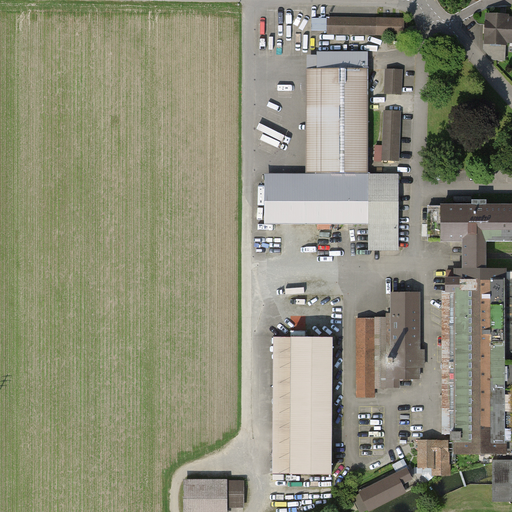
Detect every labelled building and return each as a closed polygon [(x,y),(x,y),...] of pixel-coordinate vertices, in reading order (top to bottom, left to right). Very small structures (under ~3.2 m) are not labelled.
[(511,13),(497,12),(495,44),(511,44),(511,13)] [(412,18),(333,17),(332,37),(411,38),(412,33),(412,25),(412,22),(412,21),(412,18)] [(409,46),(391,46),(390,96),(407,97),(409,46)] [(371,71),(310,71),(310,176),(264,177),(264,228),(369,228),(369,252),(400,252),(400,175),(371,175),(371,71)] [(407,112),(388,112),(386,164),(405,164),(407,112)] [(511,208),(440,209),(440,249),(461,249),(461,285),(447,285),(447,299),(454,299),(455,462),(508,461),(508,368),(511,367),(511,272),(488,272),(488,245),(511,245),(511,208)] [(400,320),(359,321),(361,398),(381,398),(381,390),(403,390),(403,382),(428,382),(426,292),(399,293),(400,320)] [(334,343),(290,343),(288,481),(332,482),(334,343)] [(451,440),(417,441),(419,472),(434,471),(434,479),(453,479),(451,440)] [(511,462),(494,463),(495,504),(511,503),(511,462)] [(406,469),(357,495),(365,511),(377,511),(409,495),(404,486),(413,482),(406,469)] [(242,481),(184,482),(184,511),(227,511),(227,510),(242,510),(242,481)]
